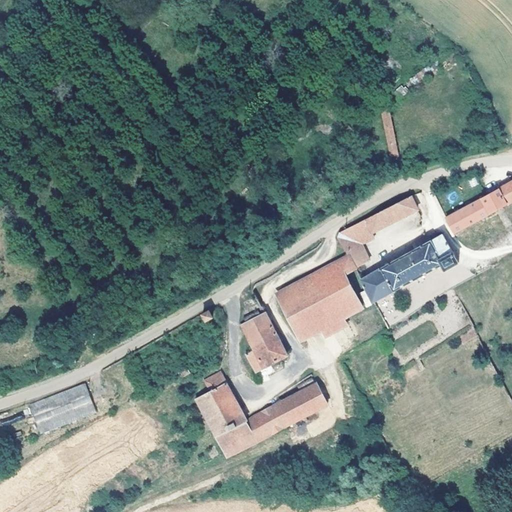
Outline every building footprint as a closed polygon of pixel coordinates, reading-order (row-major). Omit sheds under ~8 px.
[(396,91),(405,95),(408,89),(400,84),(396,91)] [(399,155),(385,103),(378,109),(391,157),(399,155)] [(453,233),(473,222),(511,201),(511,183),(445,218),(453,233)] [(421,212),(415,199),(343,231),(341,243),(347,254),(361,247),(377,239),(375,234),(421,212)] [(511,201),(473,222),(483,240),(511,223),(511,201)] [(362,279),(375,304),(445,264),(448,269),(460,262),(443,233),(362,279)] [(370,265),(361,247),(347,254),(349,259),(355,273),(370,265)] [(345,278),(355,273),(349,259),(275,295),(298,341),(316,332),(340,321),(359,311),(345,278)] [(257,349),(246,356),(255,371),(287,353),(266,314),(245,326),(257,349)] [(209,315),(202,319),(206,326),(213,322),(209,315)] [(340,321),(316,332),(321,342),(344,330),(340,321)] [(237,397),(223,373),(206,383),(212,392),(198,400),(206,414),(237,397)] [(27,404),(39,434),(96,411),(84,383),(27,404)] [(316,385),(250,420),(219,437),(229,460),(328,406),(316,385)] [(250,420),(237,397),(206,414),(216,431),(219,437),(250,420)]
